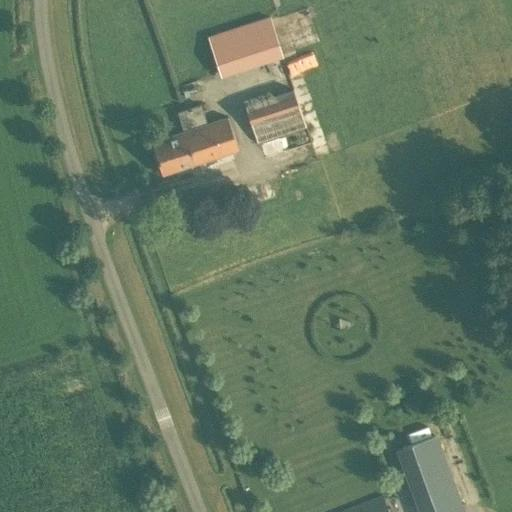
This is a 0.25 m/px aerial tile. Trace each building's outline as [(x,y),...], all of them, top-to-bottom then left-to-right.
[(220,75),(237,69),(225,31),(208,37),(220,75)] [(255,139),(306,129),(298,87),(247,97),(255,139)] [(226,116),(207,122),(200,103),(177,112),(183,130),(152,141),(163,174),(237,148),(226,116)] [(424,511),(457,511),(461,511),(434,434),(401,446),(424,511)] [(366,443),(352,448),(366,483),(380,478),(366,443)] [(389,511),(382,494),(337,511),(389,511)]
